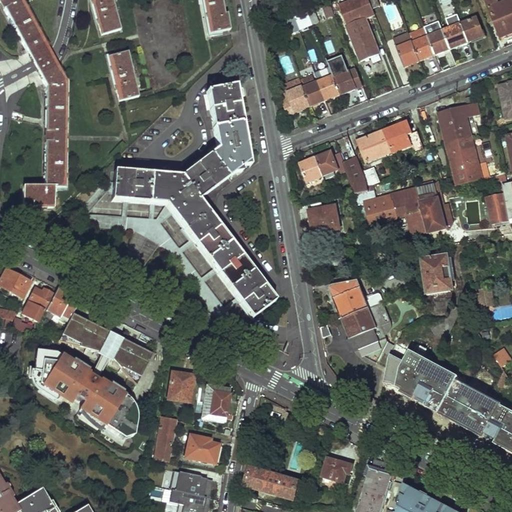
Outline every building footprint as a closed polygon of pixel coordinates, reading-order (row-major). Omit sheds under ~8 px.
[(65,82),(21,0),(0,0),(47,88),(45,188),(24,187),(23,198),(23,208),(53,208),(54,188),(63,188),(65,82)] [(92,0),(102,35),(120,28),(111,0),(92,0)] [(204,0),(210,33),(229,30),(226,14),(224,14),(220,0),(204,0)] [(373,10),(368,0),(359,0),(339,8),(362,61),(379,54),(365,20),(375,16),(373,10)] [(368,0),(373,10),(380,7),(376,0),(368,0)] [(500,0),(487,0),(502,38),(511,34),(511,0),(502,4),(500,0)] [(329,5),(321,7),(326,19),(334,16),(329,4),(329,5)] [(307,13),(294,18),(299,31),(312,26),(307,13)] [(294,18),(280,23),(285,37),(299,31),(294,18)] [(462,25),(470,44),(485,38),(477,20),(462,25)] [(425,31),(436,56),(451,51),(443,33),(439,24),(425,30),(425,31)] [(443,33),(451,51),(470,44),(462,25),(443,33)] [(436,56),(425,31),(411,37),(413,43),(414,44),(421,62),(436,56)] [(414,44),(413,43),(398,49),(405,68),(421,62),(414,44)] [(120,101),(138,96),(127,53),(109,58),(120,101)] [(333,77),(341,96),(363,86),(357,71),(350,73),(345,59),(328,66),(333,77)] [(317,84),(314,77),(302,82),(304,89),(311,108),(326,102),(319,83),(317,84)] [(333,77),(319,83),(326,102),(341,96),(333,77)] [(288,117),(290,116),(311,108),(304,89),(303,87),(300,80),(285,86),(288,93),(283,95),(282,96),(283,104),(288,117)] [(498,86),(505,119),(511,117),(511,81),(508,83),(506,84),(498,86)] [(252,319),(275,301),(198,201),(240,169),(250,167),(235,87),(207,93),(217,150),(183,176),(115,170),(112,200),(163,204),(252,319)] [(446,148),(473,141),(467,120),(481,116),(478,105),(438,116),(446,148)] [(384,132),(392,154),(412,146),(415,153),(424,149),(418,132),(413,134),(408,123),(384,132)] [(392,154),(384,132),(359,143),(367,164),(392,154)] [(478,164),(473,141),(446,148),(457,187),(482,181),(483,185),(502,181),(503,186),(507,185),(505,175),(489,179),(485,163),(478,164)] [(345,165),(340,153),(333,156),(332,152),(316,158),(324,177),(339,171),(340,175),(347,172),(345,165)] [(324,177),(316,158),(301,165),(308,183),(324,177)] [(369,193),(368,187),(364,177),(363,174),(357,160),(345,165),(347,172),(351,181),(356,195),(369,193)] [(364,177),(368,187),(374,184),(380,182),(375,169),(363,174),(364,177)] [(511,183),(507,185),(503,186),(509,221),(511,220),(511,183)] [(369,193),(356,195),(358,208),(366,206),(371,225),(407,217),(413,238),(431,233),(420,189),(377,200),(374,184),(368,187),(369,193)] [(431,233),(449,229),(452,224),(447,205),(444,206),(438,184),(420,189),(431,233)] [(336,208),(308,212),(310,222),(312,222),(314,235),(339,230),(336,208)] [(226,323),(229,315),(156,219),(81,212),(79,226),(149,232),(214,317),(226,323)] [(448,257),(422,260),(427,295),(453,291),(448,257)] [(28,283),(5,271),(0,279),(0,288),(20,299),(28,283)] [(370,309),(385,303),(381,294),(370,298),(370,301),(366,302),(358,281),(334,285),(332,287),(330,289),(331,293),(342,320),(370,309)] [(41,292),(34,289),(21,314),(36,322),(51,294),(42,290),(41,292)] [(66,296),(55,290),(44,311),(59,318),(60,317),(67,320),(70,315),(77,301),(66,296)] [(489,290),(479,292),(481,305),(491,302),(489,290)] [(444,350),(461,310),(453,307),(448,319),(429,322),(444,350)] [(0,316),(13,319),(15,314),(0,309),(0,316)] [(370,309),(342,320),(350,340),(374,331),(377,330),(370,309)] [(150,355),(70,315),(59,336),(77,345),(76,348),(95,354),(93,356),(108,364),(110,361),(118,370),(119,369),(138,379),(139,376),(150,355)] [(378,342),(374,331),(350,340),(346,341),(350,352),(356,350),(376,362),(387,341),(386,339),(378,342)] [(502,368),(511,360),(511,358),(504,348),(494,355),(502,368)] [(36,389),(57,356),(54,354),(33,351),(30,372),(27,371),(27,376),(27,380),(28,384),(29,387),(31,389),(33,391),(35,392),(52,403),(54,403),(55,401),(36,389)] [(511,413),(500,407),(502,406),(457,381),(458,378),(410,352),(404,363),(394,357),(385,384),(393,386),(401,390),(401,394),(414,401),(416,398),(425,403),(423,407),(484,439),(486,436),(495,440),(493,445),(511,454),(511,413)] [(121,397),(119,396),(120,394),(106,385),(105,387),(96,381),(95,383),(85,376),(86,374),(84,373),(85,371),(69,361),(68,362),(57,356),(36,389),(55,401),(66,408),(67,407),(74,411),(73,413),(100,430),(101,429),(121,397)] [(183,379),(171,377),(167,401),(188,404),(191,376),(184,375),(183,379)] [(203,402),(196,401),(196,403),(235,409),(237,402),(231,401),(233,394),(228,393),(228,391),(206,388),(203,402)] [(121,397),(101,429),(120,441),(132,438),(134,425),(134,421),(134,418),(134,414),(133,411),(132,408),(130,405),(127,402),(124,399),(121,397)] [(235,409),(196,403),(195,405),(203,407),(201,421),(223,424),(224,415),(234,416),(235,409)] [(175,421),(160,418),(153,460),(167,463),(175,421)] [(208,441),(187,438),(183,460),(214,465),(217,446),(208,445),(208,441)] [(352,467),(327,459),(323,476),(349,484),(351,476),(350,475),(352,467)] [(251,469),(247,485),(294,499),(298,483),(251,469)] [(370,470),(357,511),(383,511),(393,477),(370,470)] [(200,478),(173,472),(169,491),(171,491),(168,504),(177,506),(175,511),(202,511),(205,511),(206,511),(209,500),(208,500),(212,482),(200,479),(200,478)] [(0,481),(0,511),(88,511),(86,508),(79,511),(53,511),(40,491),(15,506),(0,481)] [(454,511),(402,486),(397,511),(454,511)]
